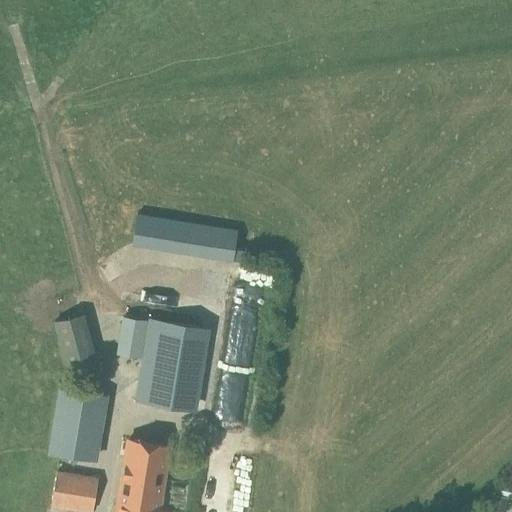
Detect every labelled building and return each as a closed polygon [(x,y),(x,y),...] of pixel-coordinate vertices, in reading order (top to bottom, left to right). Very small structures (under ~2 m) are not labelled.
[(95,257),(106,279),(197,237),(187,216),(95,257)] [(52,323),(65,369),(98,359),(85,314),(52,323)] [(118,353),(141,356),(147,321),(124,317),(118,353)] [(186,409),(200,327),(149,319),(135,400),(186,409)] [(60,388),(49,452),(93,459),(104,395),(60,388)] [(116,511),(157,511),(168,445),(129,438),(116,511)] [(188,455),(202,455),(202,440),(187,441),(188,455)] [(51,506),(85,511),(92,511),(99,478),(57,471),(51,506)] [(177,508),(180,485),(167,483),(164,506),(177,508)] [(495,496),(493,507),(506,510),(509,498),(495,496)]
